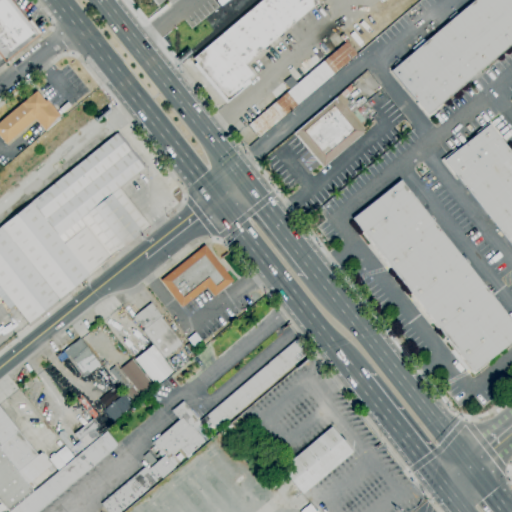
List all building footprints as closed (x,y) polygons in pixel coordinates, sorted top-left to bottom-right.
[(11,0),(27,20),(29,18),(41,32),(5,61),(0,54),(0,0),(11,0)] [(314,0),(317,3),(244,65),(252,75),(241,84),(243,87),(225,103),(193,65),(196,63),(192,59),(262,0),(314,0)] [(511,0),(511,42),(440,103),(441,105),(427,118),(415,104),(417,103),(390,71),(394,67),(392,64),(399,59),(401,61),(416,49),(414,46),(422,39),(424,42),(450,20),(447,18),(455,11),(457,14),(473,0),(511,0)] [(258,138),(247,125),(345,42),(356,54),(258,138)] [(7,146),(5,144),(4,145),(0,140),(0,120),(20,103),(35,91),(43,102),(45,100),(58,116),(56,117),(58,120),(44,131),(36,121),(7,146)] [(335,98),(364,132),(322,167),(294,133),(335,98)] [(511,249),(502,237),(500,239),(496,233),(498,231),(469,194),(466,196),(463,191),(465,189),(454,175),(453,175),(440,160),(452,151),(453,152),(478,133),(477,131),(488,122),(501,138),(499,139),(511,155),(511,249)] [(27,323),(0,289),(0,226),(115,134),(118,132),(145,166),(142,168),(118,188),(148,226),(27,323)] [(472,375),(468,370),(470,369),(351,219),(399,181),(511,322),(511,340),(486,361),(488,363),(472,375)] [(181,308),(159,281),(203,246),(232,281),(213,297),(206,288),(181,308)] [(167,359),(166,357),(163,359),(141,331),(143,330),(132,317),(149,303),(161,317),(159,318),(181,345),(169,354),(171,356),(167,359)] [(61,352),(79,339),(82,343),(81,343),(98,366),(81,379),(61,352)] [(215,431),(203,417),(296,339),(307,353),(215,431)] [(154,386),(133,359),(151,345),(172,372),(154,386)] [(116,381),(108,371),(115,365),(123,376),(116,381)] [(124,392),(120,386),(126,382),(130,387),(124,392)] [(123,393),(132,403),(130,404),(131,405),(112,422),(103,411),(123,393)] [(120,511),(105,511),(99,504),(144,467),(147,469),(161,458),(157,453),(158,452),(150,443),(178,420),(170,411),(182,401),(200,423),(193,429),(204,442),(186,457),(179,449),(171,456),(173,457),(172,457),(178,464),(173,467),(174,468),(160,479),(160,478),(120,511)] [(6,511),(0,503),(0,412),(35,456),(39,453),(50,466),(26,485),(31,491),(6,511)] [(225,439),(219,432),(228,424),(229,424),(238,416),(243,422),(234,430),(234,431),(225,439)] [(97,435),(74,456),(68,449),(78,441),(73,434),(91,418),(98,425),(93,430),(97,435)] [(330,427),(351,452),(301,495),(279,469),(330,427)] [(37,511),(8,511),(105,431),(117,446),(37,511)] [(56,470),(47,459),(64,445),(73,456),(56,470)] [(316,511),(310,503),(299,511),(316,511)]
